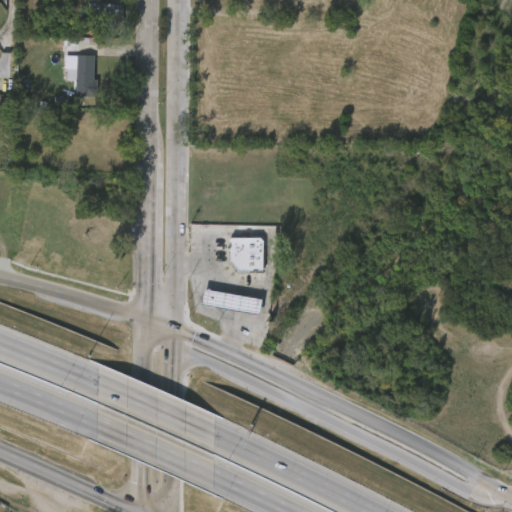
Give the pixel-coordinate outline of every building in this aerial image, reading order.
[(123,5),(122,25),(102,24),(102,11),(96,11),(95,17),(89,17),(89,24),(81,24),(81,18),(88,18),(88,4),(123,5)] [(111,14),(93,14),(93,31),(110,32),(111,14)] [(93,62),(93,80),(96,80),(95,97),(74,97),(75,81),(65,81),(66,68),(75,68),(75,62),(80,62),(80,56),(87,56),(87,62),(93,62)] [(81,65),(65,65),(64,78),(55,78),(55,91),(64,91),(63,102),(84,103),(84,90),(81,90),(81,65)] [(239,270),(237,270),(230,260),(230,236),(263,237),(263,270),(239,270)] [(250,282),(251,248),(217,247),(216,274),(222,274),(222,281),(250,282)] [(263,298),(260,313),(202,302),(205,287),(263,298)] [(249,309),(192,299),(189,315),(247,325),(249,309)]
